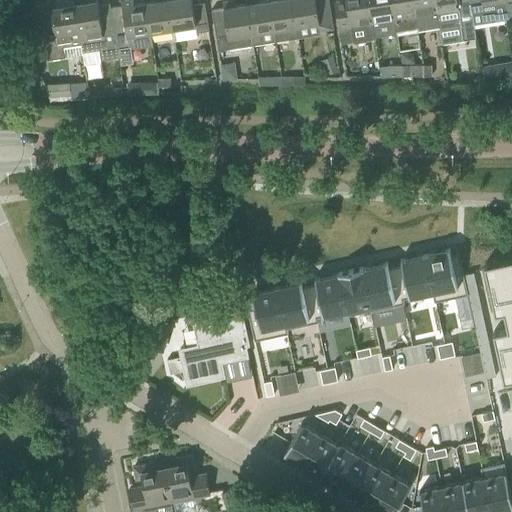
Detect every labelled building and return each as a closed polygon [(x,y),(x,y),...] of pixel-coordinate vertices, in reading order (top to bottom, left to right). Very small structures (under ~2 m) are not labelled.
[(82,54),(82,52),(73,0),(57,0),(54,1),(55,7),(51,7),(54,26),(42,28),(47,60),(82,54)] [(113,24),(112,24),(101,26),(97,0),(95,0),(93,1),(92,0),(73,0),(82,52),(98,49),(99,55),(105,59),(118,57),(116,45),(113,24)] [(152,45),(150,32),(145,2),(134,4),(133,0),(121,0),(122,5),(109,7),(112,24),(113,24),(116,45),(128,43),(134,48),(152,45)] [(167,0),(156,0),(145,2),(150,32),(172,28),(167,0)] [(209,30),(204,2),(192,4),(191,0),(167,0),(172,28),(174,40),(197,36),(196,32),(209,30)] [(246,3),(235,5),(234,0),(229,0),(222,1),(223,7),(211,9),(218,50),(252,44),(251,33),(246,3)] [(273,29),(268,0),(266,0),(258,1),(257,0),(244,0),(246,3),(251,33),(252,44),(275,41),(273,29)] [(291,0),(268,0),(273,29),(275,41),(298,37),(296,26),(291,0)] [(291,0),(296,26),(319,22),(320,30),(332,28),(327,0),(291,0)] [(372,23),(368,0),(345,0),(346,0),(334,2),(341,44),(353,42),(354,43),(365,41),(365,39),(375,38),(372,23)] [(368,0),(372,23),(374,36),(396,33),(396,31),(390,0),(368,0)] [(417,28),(412,0),(390,0),(396,31),(417,28)] [(434,0),(412,0),(417,28),(418,32),(439,29),(436,12),(434,0)] [(471,12),(468,0),(434,0),(436,12),(439,29),(440,32),(462,28),(465,42),(476,40),(473,24),(471,12)] [(505,1),(504,0),(468,0),(471,12),(490,9),(492,21),(508,19),(508,17),(505,1)] [(423,76),(423,64),(401,65),(401,77),(423,76)] [(431,64),(423,64),(423,76),(431,76),(431,64)] [(401,77),(401,65),(387,65),(387,77),(401,77)] [(294,84),(294,76),(281,77),(281,85),(294,84)] [(269,77),(269,85),(281,85),(281,77),(269,77)] [(157,87),(170,86),(170,78),(157,79),(157,87)] [(72,84),(49,84),(49,98),(72,97),(72,84)] [(42,231),(41,220),(29,222),(31,233),(42,231)] [(445,250),(425,254),(433,291),(432,292),(434,301),(467,294),(463,274),(458,251),(450,253),(449,248),(448,248),(448,249),(445,250)] [(396,265),(395,265),(402,298),(403,298),(405,297),(432,292),(433,291),(425,254),(424,254),(402,259),(402,258),(400,259),(401,263),(396,265)] [(487,263),(484,263),(495,313),(504,311),(508,328),(493,331),(504,380),(506,380),(506,378),(505,378),(503,368),(511,365),(511,258),(499,262),(501,272),(489,275),(487,264),(487,263)] [(364,268),(362,268),(371,310),(373,309),(404,303),(403,298),(402,298),(395,265),(388,266),(387,262),(385,262),(385,263),(383,263),(364,268)] [(363,267),(338,272),(338,273),(339,273),(347,310),(346,310),(347,315),(355,313),(371,310),(362,268),(364,268),(363,267)] [(48,274),(55,291),(66,287),(59,269),(48,274)] [(473,272),(463,274),(467,294),(485,378),(496,375),(473,272)] [(309,283),(308,283),(316,317),(317,317),(346,310),(347,310),(339,273),(338,273),(316,278),(316,277),(314,277),(315,282),(309,283)] [(277,286),(276,286),(285,328),(287,328),(297,325),(305,324),(318,321),(317,317),(316,317),(308,283),(302,285),(301,280),(299,280),(299,281),(277,286)] [(253,295),(245,297),(255,340),(288,333),(287,328),(285,328),(276,286),(254,291),(253,290),(252,291),(253,295)] [(247,355),(247,356),(248,356),(246,345),(249,344),(247,334),(242,309),(232,311),(233,313),(193,321),(198,345),(179,349),(185,375),(204,371),(206,380),(224,376),(221,361),(247,355)] [(146,312),(137,343),(162,350),(171,320),(146,312)] [(452,341),(444,343),(447,356),(455,355),(452,341)] [(444,343),(436,344),(439,358),(447,356),(444,343)] [(369,346),(355,350),(357,357),(371,354),(369,346)] [(381,356),(382,360),(385,370),(392,368),(391,362),(389,354),(381,356)] [(327,368),(330,382),(337,380),(334,366),(327,368)] [(327,368),(319,370),(322,383),(330,382),(327,368)] [(271,380),(263,382),(266,395),(274,394),(271,380)] [(335,409),(315,414),(328,421),(329,419),(335,409)] [(335,409),(329,419),(336,423),(342,413),(335,409)] [(493,410),(481,413),(483,421),(494,418),(493,410)] [(364,418),(360,425),(369,431),(374,424),(364,418)] [(301,422),(283,453),(301,464),(302,465),(321,433),(319,433),(301,422)] [(374,424),(369,431),(370,431),(380,437),(384,430),(374,424)] [(321,433),(302,465),(319,475),(320,475),(338,444),(337,443),(336,443),(321,433)] [(399,439),(395,446),(403,451),(405,452),(409,445),(407,444),(399,439)] [(476,440),(464,443),(466,451),(478,448),(476,440)] [(319,475),(320,476),(321,475),(323,477),(337,485),(357,452),(338,442),(337,443),(338,444),(320,475),(319,475)] [(409,445),(405,452),(412,456),(416,449),(409,445)] [(433,445),(425,447),(428,459),(435,457),(434,449),(433,445)] [(434,449),(435,457),(447,455),(445,447),(434,449)] [(357,452),(337,485),(338,485),(355,496),(374,463),(357,453),(357,452)] [(173,460),(163,462),(170,497),(170,502),(210,494),(206,473),(190,476),(188,469),(194,467),(192,455),(172,458),(173,460)] [(170,497),(163,462),(153,464),(152,462),(133,466),(136,479),(142,478),(143,485),(129,488),(133,509),(153,505),(152,500),(170,497)] [(511,501),(504,462),(480,467),(482,476),(483,476),(491,511),(496,511),(511,508),(511,501)] [(374,463),(355,496),(356,496),(373,506),(392,473),(375,463),(374,463)] [(392,473),(373,506),(374,507),(382,511),(393,511),(410,484),(393,474),(392,473)] [(462,481),(469,511),(491,511),(483,476),(482,476),(462,481)] [(469,511),(462,481),(441,485),(447,511),(469,511)] [(441,485),(419,490),(424,511),(447,511),(441,485)] [(241,511),(235,489),(221,493),(226,511),(241,511)]
